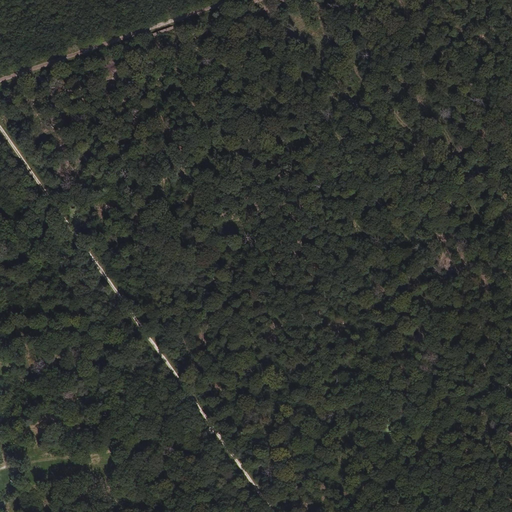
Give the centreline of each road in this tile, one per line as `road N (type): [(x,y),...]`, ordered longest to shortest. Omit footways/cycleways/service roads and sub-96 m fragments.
road 1 (track): [(276,511),(0,127)]
road 2 (unclassified): [(0,80),(231,0)]
